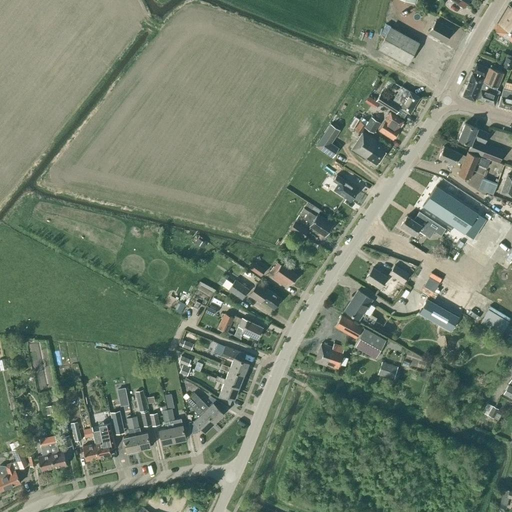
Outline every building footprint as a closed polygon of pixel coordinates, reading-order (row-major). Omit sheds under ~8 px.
[(511,7),(508,5),(493,30),(511,41),(511,7)] [(436,20),(429,32),(444,41),(451,29),(436,20)] [(378,48),(407,64),(418,42),(390,27),(378,48)] [(511,59),(506,57),(502,65),(509,68),(511,61),(511,59)] [(462,95),(474,100),(487,67),(476,63),(472,72),(471,72),(462,95)] [(502,72),(488,67),(481,86),(476,98),(494,105),(499,91),(495,89),(502,72)] [(399,107),(409,113),(419,97),(401,86),(391,101),(380,94),(376,101),(395,113),(399,107)] [(498,106),(511,109),(511,90),(502,88),(498,106)] [(378,130),(392,139),(399,129),(397,128),(403,120),(389,112),(378,130)] [(360,121),(365,124),(364,127),(374,133),(380,122),(365,113),(360,121)] [(360,133),(364,127),(365,124),(360,121),(354,130),(360,133)] [(315,145),(331,156),(338,146),(331,141),(339,129),(329,122),(315,145)] [(464,123),(458,139),(470,144),(468,150),(486,157),(486,158),(498,163),(504,151),(484,143),(488,132),(464,123)] [(365,157),(376,164),(387,148),(376,141),(377,139),(363,130),(350,149),(364,159),(365,157)] [(443,146),(438,157),(453,164),(455,160),(462,162),(457,174),(468,179),(478,156),(467,151),(465,156),(458,153),(458,152),(443,146)] [(346,180),(337,175),(338,173),(331,168),(328,172),(335,176),(333,180),(338,183),(334,189),(350,200),(357,190),(345,181),(346,180)] [(500,192),(511,196),(511,194),(511,176),(507,174),(500,192)] [(482,178),(478,189),(493,194),(497,184),(482,178)] [(318,188),(328,194),(332,188),(322,181),(318,188)] [(423,206),(464,233),(477,213),(436,186),(436,185),(422,206),(423,206)] [(487,204),(490,197),(479,192),(476,199),(487,204)] [(407,215),(400,225),(414,234),(417,229),(429,237),(434,230),(441,235),(445,229),(418,211),(413,219),(407,215)] [(310,225),(324,235),(332,223),(317,214),(316,216),(309,212),(304,219),(311,223),(310,225)] [(290,229),(303,238),(309,230),(295,221),(290,229)] [(451,248),(458,253),(464,243),(458,238),(451,248)] [(249,268),(261,276),(265,268),(254,261),(252,263),(249,268)] [(297,275),(281,264),(277,261),(274,266),(270,271),(274,274),(272,277),(284,285),(287,282),(290,284),(297,275)] [(389,274),(403,283),(409,274),(394,265),(389,274)] [(365,278),(379,288),(387,277),(372,267),(365,278)] [(228,289),(242,299),(249,288),(235,279),(228,289)] [(436,296),(443,299),(448,288),(440,285),(436,296)] [(260,300),(274,309),(281,298),(263,286),(259,291),(264,294),(260,300)] [(357,290),(344,310),(358,319),(371,299),(357,290)] [(447,303),(454,307),(461,296),(454,292),(447,303)] [(459,317),(427,298),(419,312),(451,330),(459,317)] [(213,315),(215,310),(208,307),(205,312),(213,315)] [(217,327),(227,332),(234,317),(224,313),(217,327)] [(341,315),(335,326),(356,338),(359,332),(360,333),(354,345),(376,357),(385,339),(364,328),(362,330),(361,329),(362,327),(341,315)] [(241,331),(257,338),(262,327),(242,317),(238,326),(242,328),(241,331)] [(193,343),(185,340),(182,346),(191,350),(193,343)] [(321,343),(315,361),(326,365),(327,364),(337,367),(343,352),(342,351),(344,347),(333,343),(332,347),(321,343)] [(232,360),(229,367),(230,367),(229,369),(243,374),(248,362),(243,360),(245,354),(225,346),(221,355),(232,360)] [(188,366),(191,359),(181,355),(178,362),(188,366)] [(382,361),(378,374),(393,379),(398,366),(382,361)] [(182,364),(179,372),(187,376),(190,368),(182,364)] [(229,369),(230,367),(229,367),(221,364),(219,368),(228,371),(225,379),(224,381),(238,386),(243,374),(229,369)] [(216,375),(216,377),(215,380),(223,383),(219,392),(234,398),(238,386),(224,381),(225,379),(216,375)] [(511,397),(511,385),(508,384),(503,393),(511,397)] [(147,409),(142,390),(136,391),(140,411),(147,409)] [(189,397),(196,404),(214,422),(223,413),(212,402),(207,407),(193,392),(189,397)] [(196,404),(189,397),(186,400),(192,407),(192,408),(199,415),(194,420),(188,421),(191,433),(198,431),(197,430),(201,427),(204,431),(214,422),(196,404)] [(129,406),(127,399),(120,401),(122,408),(129,406)] [(487,414),(493,418),(498,408),(492,405),(487,414)] [(174,419),(171,408),(167,409),(173,441),(185,438),(181,418),(174,419)] [(162,444),(173,441),(167,409),(162,410),(164,422),(165,422),(166,427),(158,429),(162,444)] [(110,412),(115,434),(124,432),(119,410),(110,412)] [(151,424),(148,410),(140,412),(143,425),(151,424)] [(160,424),(157,412),(150,414),(152,425),(160,424)] [(134,429),(135,435),(138,449),(150,446),(147,432),(140,433),(136,416),(131,417),(134,429)] [(134,429),(131,417),(126,418),(129,429),(128,429),(129,435),(123,437),(126,451),(138,449),(135,435),(134,429)] [(81,440),(77,421),(71,423),(75,441),(81,440)] [(99,426),(91,428),(93,436),(95,443),(98,458),(110,455),(107,440),(102,441),(99,426)] [(93,436),(91,428),(83,430),(85,437),(93,436)] [(72,445),(69,435),(61,437),(63,447),(72,445)] [(55,436),(47,438),(53,467),(66,465),(63,451),(58,452),(55,436)] [(41,470),(53,467),(47,438),(39,440),(42,455),(38,456),(41,470)] [(85,460),(98,458),(95,443),(82,446),(85,460)] [(19,468),(27,464),(24,455),(26,454),(24,445),(20,446),(12,449),(16,460),(19,467),(19,468)] [(28,456),(30,466),(36,465),(34,455),(28,456)] [(0,490),(20,482),(15,469),(19,467),(16,460),(4,465),(1,465),(0,465),(0,490)] [(507,497),(509,490),(504,489),(499,506),(505,508),(508,497),(507,497)]
